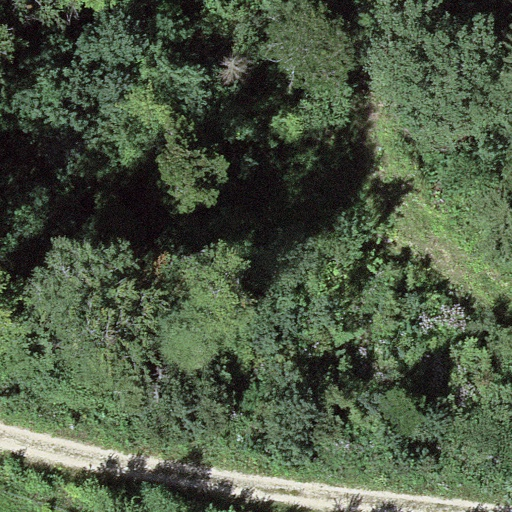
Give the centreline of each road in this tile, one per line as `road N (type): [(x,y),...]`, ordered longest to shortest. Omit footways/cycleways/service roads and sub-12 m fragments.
road 1 (track): [(0,423),(258,483),(453,511)]
road 2 (track): [(511,319),(473,284),(364,138),(331,0)]
